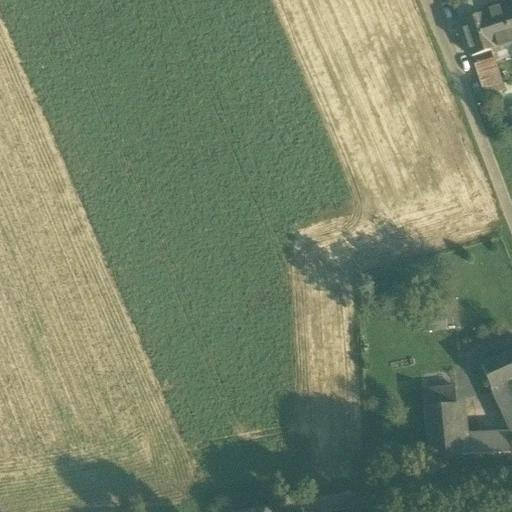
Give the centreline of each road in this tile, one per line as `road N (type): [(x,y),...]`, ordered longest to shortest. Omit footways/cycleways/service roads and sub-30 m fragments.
road 1 (unclassified): [(511,219),(431,0)]
road 2 (unclassified): [(314,511),(511,493)]
